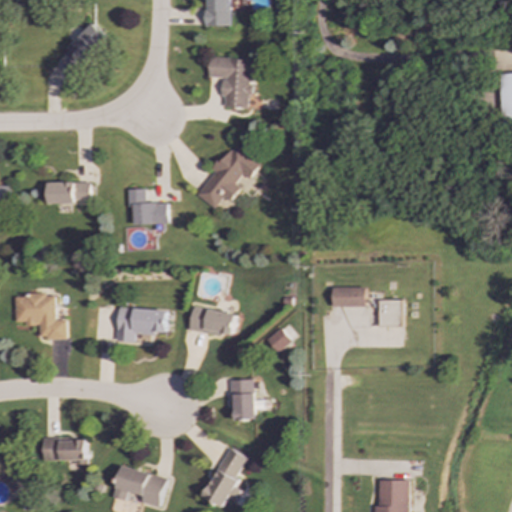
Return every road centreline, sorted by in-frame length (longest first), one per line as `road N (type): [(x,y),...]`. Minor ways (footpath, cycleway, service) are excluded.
road 1 (residential): [(0,125),(88,123),(124,110),(155,69),(156,0)]
road 2 (residential): [(0,393),(80,392),(165,407)]
road 3 (residential): [(331,511),(331,377)]
